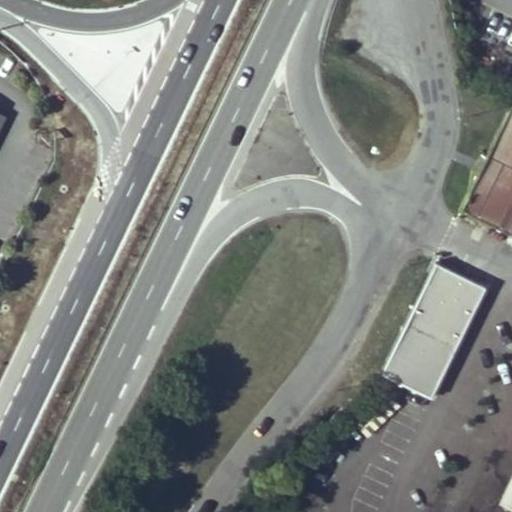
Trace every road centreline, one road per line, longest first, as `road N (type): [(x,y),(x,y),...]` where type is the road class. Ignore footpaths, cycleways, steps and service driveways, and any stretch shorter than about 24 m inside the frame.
road 1 (unclassified): [(199,511),(334,345),(395,215)]
road 2 (primary): [(172,264),(301,0)]
road 3 (primary): [(121,200),(0,452)]
road 4 (primary): [(52,511),(172,264)]
road 5 (unclassified): [(395,215),(431,162),(441,125),(440,87),(416,0)]
road 6 (primary): [(214,0),(121,200)]
road 7 (primary): [(361,203),(306,103),(307,0)]
road 8 (primary): [(172,264),(265,199),(361,203)]
road 9 (primary): [(27,23),(110,149),(121,200)]
road 10 (primary): [(151,0),(95,23),(27,23)]
road 11 (unclassified): [(395,215),(511,263)]
